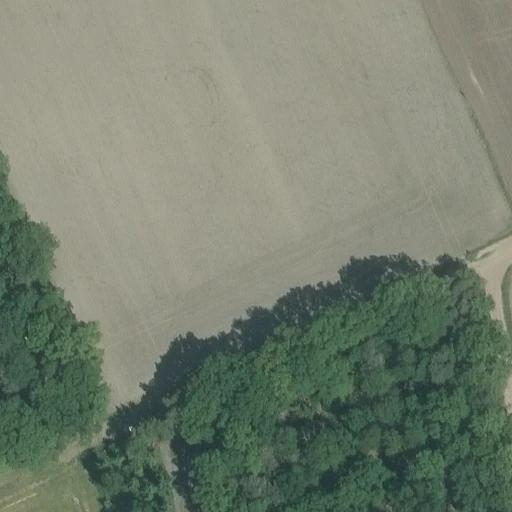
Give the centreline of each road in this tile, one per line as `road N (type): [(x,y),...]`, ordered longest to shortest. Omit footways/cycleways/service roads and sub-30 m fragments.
road 1 (track): [(119,418),(0,474)]
road 2 (track): [(492,269),(511,396)]
